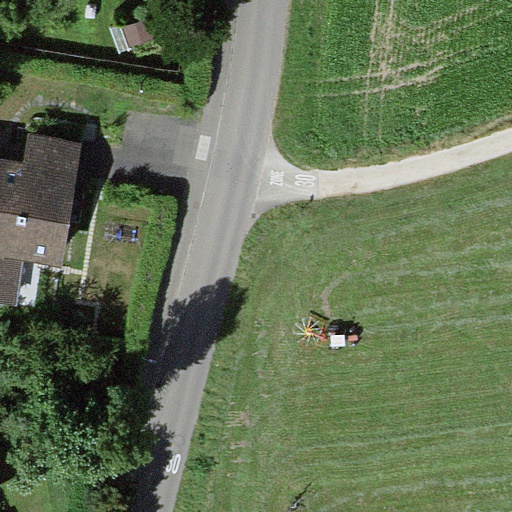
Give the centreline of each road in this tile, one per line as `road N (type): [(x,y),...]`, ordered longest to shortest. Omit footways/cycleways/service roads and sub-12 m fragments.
road 1 (residential): [(145,511),(235,183),(262,0)]
road 2 (track): [(511,142),(446,162),(235,183)]
